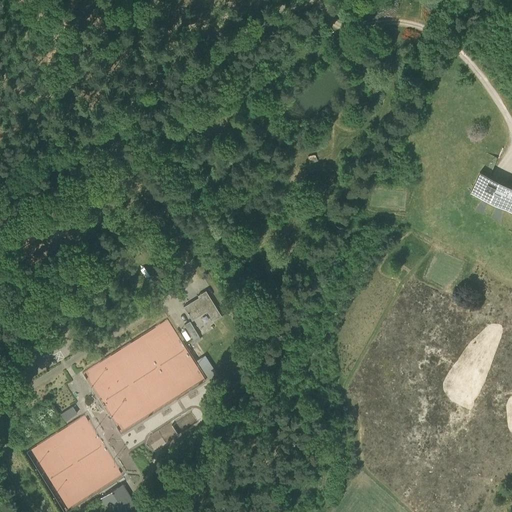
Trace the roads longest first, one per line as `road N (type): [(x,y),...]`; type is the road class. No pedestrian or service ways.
road 1 (unclassified): [(0,191),(298,0)]
road 2 (unknown): [(0,397),(162,301)]
